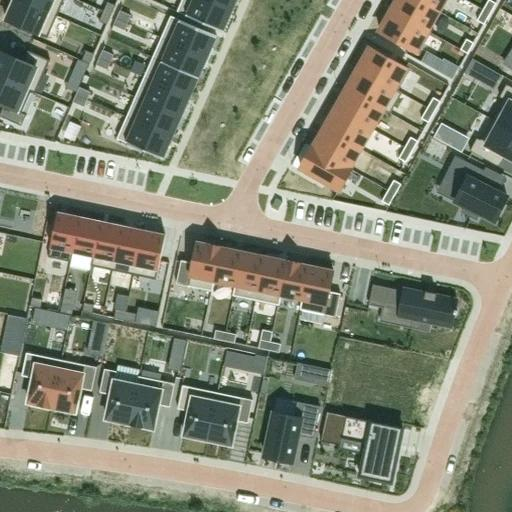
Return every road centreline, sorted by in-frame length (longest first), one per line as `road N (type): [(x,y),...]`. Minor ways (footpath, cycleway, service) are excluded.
road 1 (residential): [(0,449),(159,469),(379,511)]
road 2 (residential): [(498,283),(226,225)]
road 3 (residential): [(354,0),(226,225)]
road 4 (residential): [(406,511),(423,494),(498,283)]
road 5 (residential): [(226,225),(0,178)]
